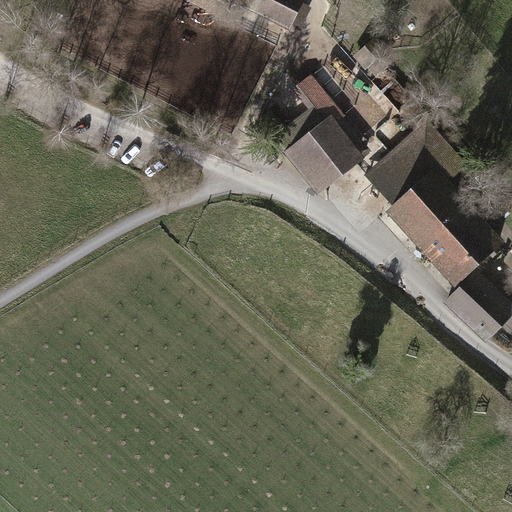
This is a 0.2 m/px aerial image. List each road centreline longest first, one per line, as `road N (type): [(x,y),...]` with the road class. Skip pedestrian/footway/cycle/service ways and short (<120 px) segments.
road 1 (track): [(241,176),(112,230),(0,294)]
road 2 (track): [(357,164),(381,141),(372,124),(390,107),(312,17)]
road 3 (track): [(225,169),(287,40),(320,0)]
